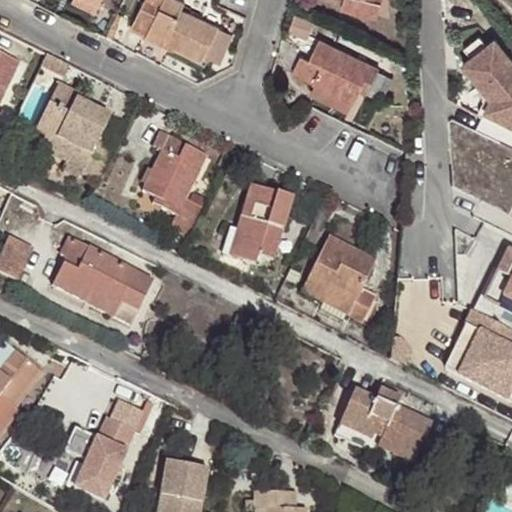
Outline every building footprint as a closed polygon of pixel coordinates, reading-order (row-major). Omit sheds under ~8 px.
[(73,0),(73,2),(96,13),(99,6),(87,0),(73,0)] [(163,0),(159,7),(144,0),(131,27),(145,35),(148,29),(167,39),(164,44),(201,63),(218,28),(182,9),(185,4),(176,0),(163,0)] [(335,0),(342,2),(340,8),(377,18),(382,0),(335,0)] [(148,29),(145,35),(143,39),(162,49),(164,44),(167,39),(148,29)] [(471,60),(486,47),(479,38),(463,50),(471,60)] [(301,57),(292,77),(313,88),(352,106),(358,94),(363,85),(369,88),(378,69),(320,40),(310,61),(301,57)] [(511,61),(494,40),(486,47),(471,60),(463,66),(492,101),(486,114),(511,126),(511,61)] [(0,98),(18,64),(0,54),(0,98)] [(97,184),(115,149),(97,140),(109,116),(74,99),(77,93),(58,83),(30,139),(84,166),(80,172),(79,175),(97,184)] [(369,88),(363,85),(358,94),(364,97),(369,88)] [(352,106),(313,88),(309,96),(348,115),(352,106)] [(149,205),(174,216),(176,212),(193,222),(200,207),(184,198),(204,157),(158,134),(150,147),(158,152),(140,191),(153,198),(149,205)] [(27,146),(80,172),(84,166),(30,139),(27,146)] [(247,185),(234,229),(241,232),(233,258),(253,264),(256,256),(271,259),(290,198),(247,185)] [(0,211),(8,194),(0,189),(0,211)] [(176,212),(174,216),(169,227),(187,236),(193,222),(176,212)] [(241,232),(234,229),(226,256),(233,258),(241,232)] [(299,294),(320,304),(325,294),(349,306),(344,316),(360,325),(373,298),(360,290),(374,260),(327,237),(299,294)] [(30,249),(7,238),(0,255),(0,274),(15,282),(30,249)] [(134,272),(66,238),(58,256),(64,258),(50,287),(84,301),(82,306),(112,319),(134,272)] [(511,334),(511,254),(500,275),(496,273),(475,316),(511,334)] [(325,294),(320,304),(344,316),(349,306),(325,294)] [(511,335),(475,316),(446,371),(511,405),(511,335)] [(0,368),(12,352),(7,348),(0,357),(0,368)] [(0,421),(6,424),(14,413),(8,408),(37,372),(12,352),(0,368),(0,421)] [(371,398),(351,390),(332,436),(372,453),(374,448),(413,463),(430,422),(393,408),(397,396),(376,387),(371,398)] [(146,412),(112,395),(105,422),(134,433),(146,412)] [(107,500),(134,433),(105,422),(99,439),(74,429),(63,455),(82,463),(72,487),(107,500)] [(162,511),(197,511),(204,470),(162,462),(157,496),(157,497),(164,498),(162,511)] [(260,511),(304,511),(293,510),(293,494),(251,493),(251,511),(261,511),(260,511)] [(154,511),(162,511),(164,498),(157,497),(154,511)]
